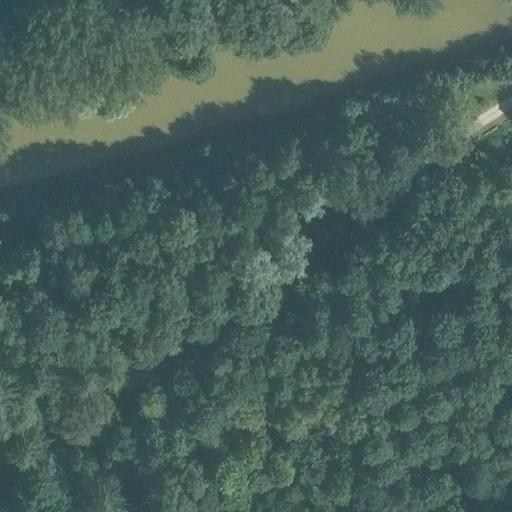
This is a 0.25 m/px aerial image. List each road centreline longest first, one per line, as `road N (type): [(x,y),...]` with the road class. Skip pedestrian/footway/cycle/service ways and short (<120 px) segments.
road 1 (track): [(511,101),(0,480)]
road 2 (track): [(0,226),(468,90),(511,86)]
road 3 (unknown): [(0,79),(283,0)]
